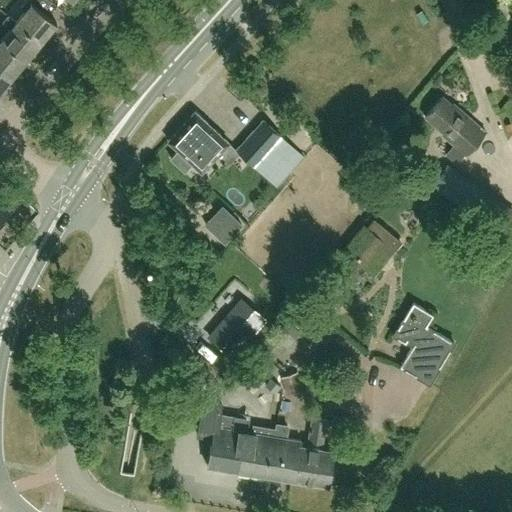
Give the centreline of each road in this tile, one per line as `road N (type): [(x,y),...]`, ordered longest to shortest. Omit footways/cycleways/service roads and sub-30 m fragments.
road 1 (unclassified): [(145,511),(88,493),(69,465),(64,339),(101,261),(101,227)]
road 2 (secondary): [(67,199),(230,0)]
road 3 (unclassified): [(101,227),(120,252),(143,354),(136,416)]
road 4 (residential): [(1,140),(122,0)]
road 5 (secondary): [(5,316),(67,199)]
